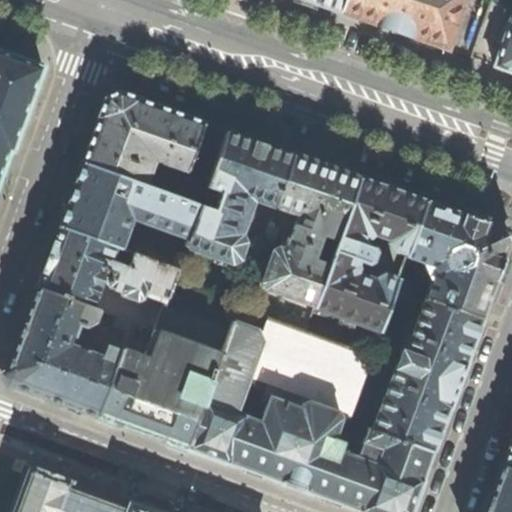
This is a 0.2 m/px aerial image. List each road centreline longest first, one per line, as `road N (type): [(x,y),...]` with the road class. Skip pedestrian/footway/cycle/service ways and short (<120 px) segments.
road 1 (primary): [(511,152),(106,8)]
road 2 (residential): [(106,8),(0,285)]
road 3 (residential): [(0,418),(257,511)]
road 4 (residential): [(447,511),(511,330)]
